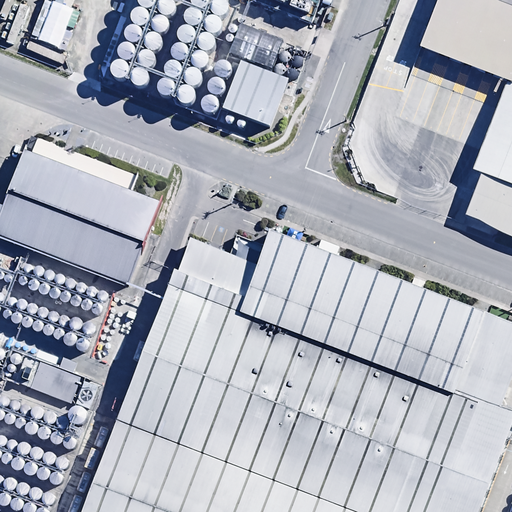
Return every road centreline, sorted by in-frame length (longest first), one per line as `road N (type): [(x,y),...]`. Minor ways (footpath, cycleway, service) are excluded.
road 1 (unclassified): [(299,195),(0,75)]
road 2 (unclassified): [(511,273),(299,195)]
road 3 (unclassified): [(370,0),(299,195)]
